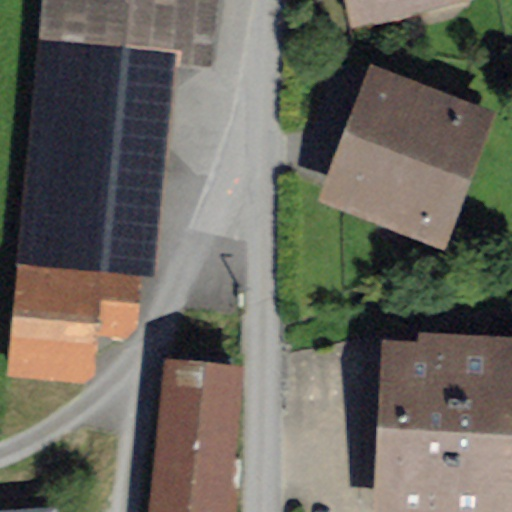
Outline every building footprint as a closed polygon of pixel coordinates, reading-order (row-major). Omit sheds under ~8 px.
[(53,0),(51,30),(202,45),(206,0),(53,0)] [(429,227),(469,123),(383,90),(343,194),(429,227)] [(57,182),(50,268),(107,273),(115,187),(57,182)] [(83,375),(87,326),(125,330),(130,279),(20,268),(10,368),(83,375)] [(393,511),(402,511),(504,511),(511,363),(511,357),(436,353),(436,363),(402,361),(393,511)] [(174,363),(158,511),(219,511),(235,370),(174,363)]
